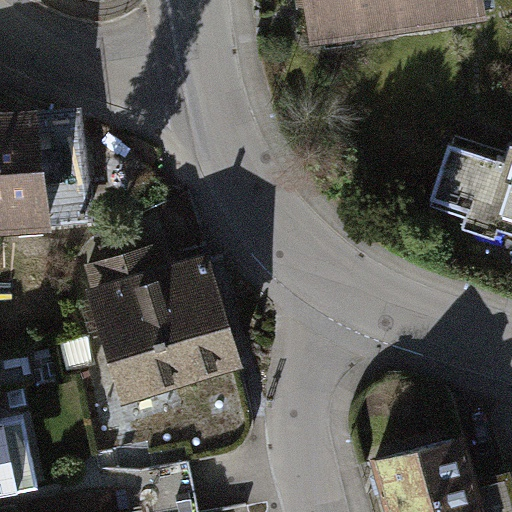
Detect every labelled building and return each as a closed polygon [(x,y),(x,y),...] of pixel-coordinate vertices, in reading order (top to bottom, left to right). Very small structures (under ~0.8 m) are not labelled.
[(303,0),(308,38),(483,15),(480,0),(303,0)] [(34,105),(0,108),(0,220),(44,216),(34,105)] [(511,145),(499,141),(470,224),(511,238),(511,145)] [(204,245),(86,279),(119,390),(236,356),(204,245)] [(3,412),(0,412),(0,483),(18,479),(3,412)] [(511,511),(511,503),(485,417),(388,447),(407,511),(511,511)]
